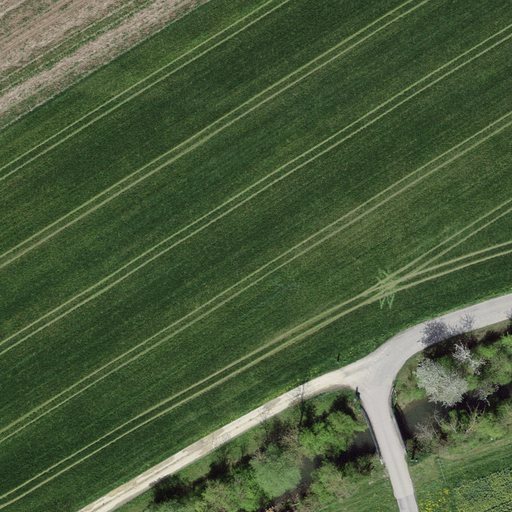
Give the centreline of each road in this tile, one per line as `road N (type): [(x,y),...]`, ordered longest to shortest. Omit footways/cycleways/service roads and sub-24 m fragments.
road 1 (track): [(376,370),(315,387),(95,511)]
road 2 (unclassified): [(406,511),(375,397),(376,370),(403,344),(511,305)]
